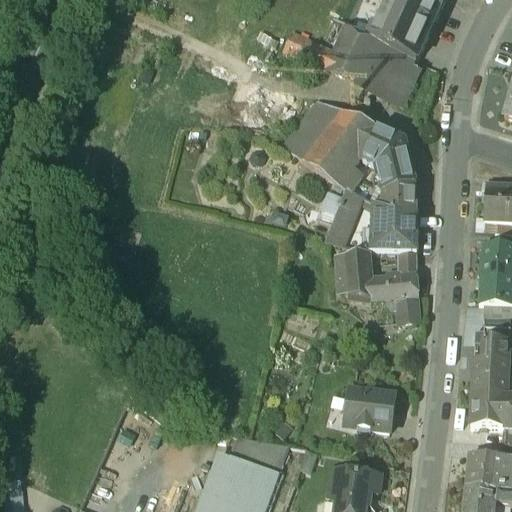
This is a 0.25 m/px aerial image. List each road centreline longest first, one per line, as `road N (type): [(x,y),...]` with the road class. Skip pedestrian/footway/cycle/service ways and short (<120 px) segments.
road 1 (residential): [(423,511),(456,139)]
road 2 (residential): [(456,139),(480,38),(501,0)]
road 3 (tertiary): [(0,132),(14,84),(61,0)]
